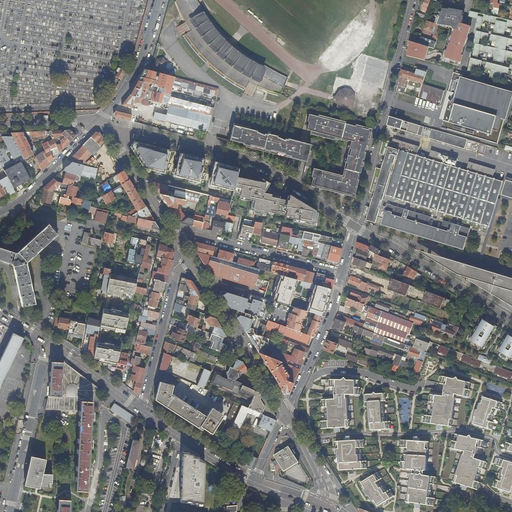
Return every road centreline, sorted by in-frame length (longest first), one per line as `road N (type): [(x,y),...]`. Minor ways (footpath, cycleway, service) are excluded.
road 1 (secondary): [(353,225),(245,158),(99,122)]
road 2 (residential): [(413,0),(353,225)]
road 3 (residential): [(304,442),(458,431),(492,439),(511,458)]
road 4 (secondary): [(511,319),(353,225)]
road 5 (secondary): [(286,412),(189,261)]
road 6 (residential): [(9,511),(47,342)]
road 7 (residential): [(178,241),(194,234),(342,271)]
road 8 (residential): [(139,411),(177,270),(189,261)]
road 9 (secondary): [(178,241),(99,122)]
road 10 (residential): [(99,122),(136,67),(158,0)]
road 11 (residential): [(302,377),(344,371),(408,391),(434,385)]
road 12 (residential): [(0,213),(99,122)]
